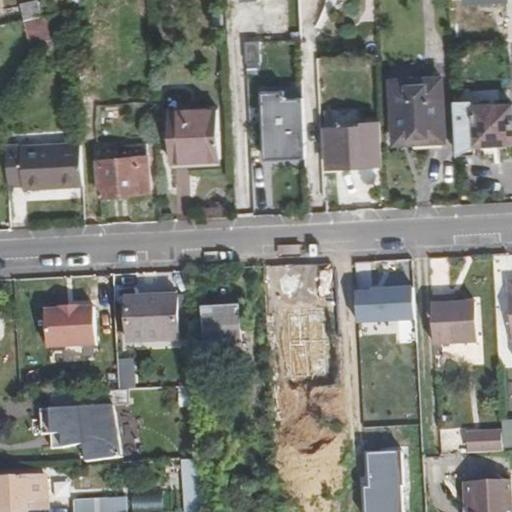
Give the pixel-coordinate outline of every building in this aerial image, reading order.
[(22,5),(25,20),(37,18),(39,17),(36,2),(22,5)] [(43,46),(37,18),(25,20),(23,21),(28,49),(43,46)] [(58,40),(53,36),(38,56),(45,62),(52,52),(50,50),(58,40)] [(361,72),(328,74),(329,103),(347,103),(347,110),(362,110),(361,72)] [(391,82),(392,97),(443,94),(442,79),(391,82)] [(445,138),(443,94),(392,97),(393,141),(445,138)] [(77,99),(78,126),(96,125),(95,99),(77,99)] [(511,107),(471,108),(473,146),(511,144),(511,107)] [(215,109),(165,111),(167,161),(217,159),(215,109)] [(305,137),(304,109),(297,110),(297,117),(294,117),(295,137),(305,137)] [(326,127),(328,161),(342,161),(343,167),(361,166),(360,126),(326,127)] [(6,146),(7,184),(21,184),(21,189),(82,187),(79,143),(6,146)] [(113,146),(115,159),(96,161),(100,197),(151,192),(146,143),(113,146)] [(421,342),(420,285),(360,286),(361,323),(398,322),(398,343),(421,342)] [(81,304),(94,303),(93,291),(80,292),(81,304)] [(177,295),(127,298),(130,343),(179,341),(177,295)] [(450,303),(450,295),(432,296),(434,342),(476,341),(474,302),(457,302),(450,303)] [(119,391),(115,303),(95,303),(99,392),(119,391)] [(238,308),(203,310),(205,342),(240,341),(238,308)] [(120,360),(121,386),(134,386),(134,359),(120,360)] [(39,436),(51,436),(61,436),(61,450),(74,449),(74,458),(110,457),(108,407),(38,411),(39,436)] [(466,430),(467,453),(502,451),(501,428),(466,430)] [(61,436),(51,436),(51,451),(61,450),(61,436)] [(409,511),(409,450),(370,450),(371,511),(409,511)] [(183,460),(185,511),(200,511),(198,460),(183,460)] [(26,511),(26,502),(49,502),(49,478),(0,478),(0,511),(26,511)] [(465,482),(466,499),(472,499),(472,506),(472,511),(511,511),(511,509),(510,480),(465,482)] [(74,499),(74,511),(111,511),(110,498),(74,499)] [(32,511),(49,510),(49,502),(26,502),(26,511),(32,511)]
